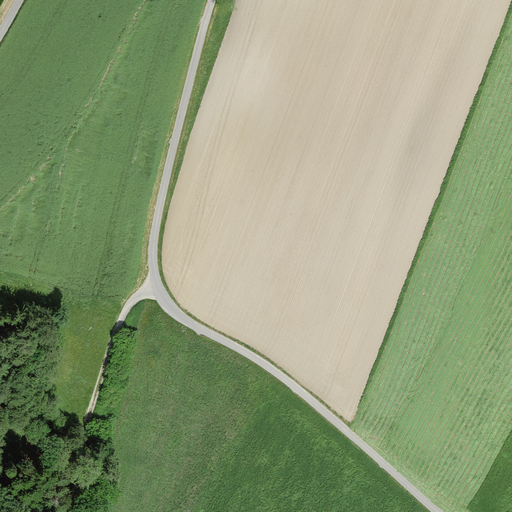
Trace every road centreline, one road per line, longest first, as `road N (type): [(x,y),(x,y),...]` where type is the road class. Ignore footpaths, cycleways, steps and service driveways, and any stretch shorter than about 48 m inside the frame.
road 1 (unclassified): [(214,0),(157,220),(156,285),(192,325),(288,380),(438,511)]
road 2 (track): [(156,285),(120,318),(54,511)]
